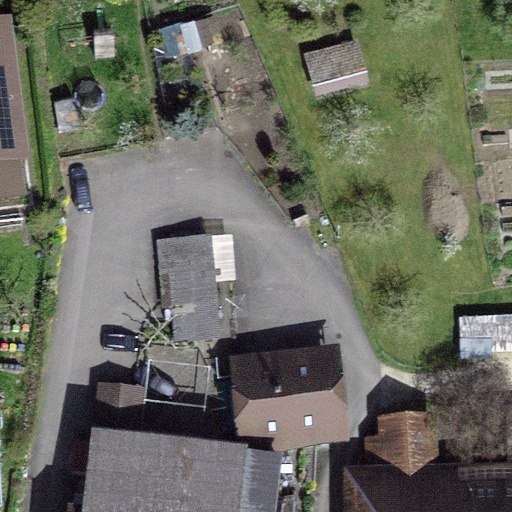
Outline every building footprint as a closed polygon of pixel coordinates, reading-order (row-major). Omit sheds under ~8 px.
[(0,32),(0,194),(20,192),(0,32)] [(208,237),(159,239),(162,301),(177,300),(178,340),(213,339),(208,237)] [(323,362),(238,370),(244,439),(330,432),(323,362)] [(383,483),(356,484),(357,511),(511,511),(511,485),(452,489),(450,428),(381,432),(383,483)] [(293,511),(299,462),(99,437),(89,511),(293,511)]
